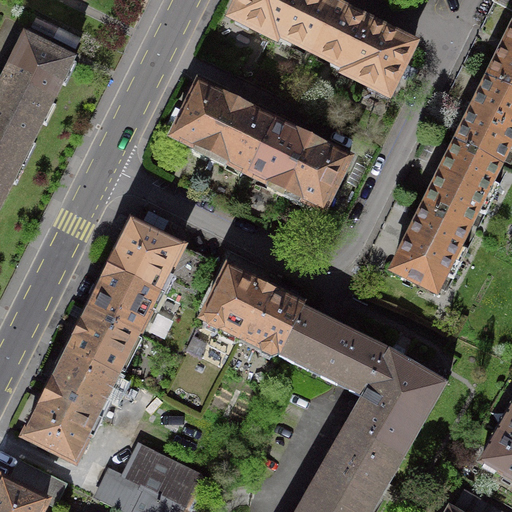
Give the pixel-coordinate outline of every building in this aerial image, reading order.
[(241,0),(232,18),(274,39),(293,0),(241,0)] [(278,35),(312,52),(335,7),(321,0),(320,0),(293,0),(274,39),(276,39),(278,35)] [(511,0),(494,0),(494,2),(511,10),(511,0)] [(362,20),(335,7),(312,52),(347,69),(345,74),(346,75),(371,25),(362,20)] [(404,41),(371,25),(346,75),(388,95),(413,46),(404,41)] [(511,90),(511,30),(504,47),(488,79),(511,90)] [(0,156),(17,165),(28,144),(30,145),(61,83),(59,82),(70,60),(25,38),(2,85),(0,83),(0,156)] [(501,165),(511,142),(511,90),(488,79),(472,111),(456,143),(501,165)] [(173,137),(211,156),(238,103),(231,100),(225,97),(225,98),(199,86),(173,137)] [(211,156),(248,174),(274,123),(250,111),(250,110),(244,106),(238,103),(211,156)] [(248,174),(285,193),(311,140),(305,137),(299,134),(298,135),(274,123),(248,174)] [(285,193),(323,211),(348,160),(323,147),(324,146),(318,143),(311,140),(285,193)] [(469,229),(501,165),(456,143),(440,175),(424,207),(469,229)] [(0,204),(11,182),(9,181),(17,165),(0,156),(0,204)] [(436,294),(469,229),(424,207),(408,239),(391,272),(436,294)] [(112,261),(109,267),(159,292),(168,275),(173,277),(171,282),(192,293),(208,260),(181,247),(181,248),(132,224),(116,255),(115,255),(112,261)] [(103,280),(89,309),(139,334),(159,292),(109,267),(106,273),(103,279),(103,280)] [(249,280),(228,270),(204,318),(205,319),(208,327),(217,331),(225,329),(242,337),(266,288),(249,280)] [(286,298),(266,288),(242,337),(259,345),(262,354),(271,358),(279,355),(303,307),(286,298)] [(279,355),(361,398),(361,399),(362,400),(352,415),(359,419),(353,427),(348,425),(348,426),(402,457),(445,381),(390,350),(389,353),(387,356),(301,313),(304,307),(303,307),(279,355)] [(139,334),(89,309),(82,323),(81,323),(78,330),(74,336),(75,337),(68,351),(118,376),(139,334)] [(46,392),(97,417),(118,376),(68,351),(53,380),(52,380),(49,386),(46,392)] [(75,461),(97,417),(46,392),(43,398),(40,404),(41,405),(26,437),(75,461)] [(511,406),(499,429),(511,436),(511,406)] [(311,489),(352,511),(370,511),(384,488),(402,457),(348,426),(311,489)] [(511,436),(499,429),(480,462),(511,480),(511,436)] [(107,486),(100,501),(121,511),(184,511),(203,475),(141,445),(125,477),(114,472),(107,486)] [(0,511),(40,511),(46,502),(55,507),(66,485),(22,463),(11,485),(2,480),(0,484),(0,511)] [(352,511),(311,489),(297,511),(352,511)] [(452,511),(499,511),(464,492),(452,511)]
